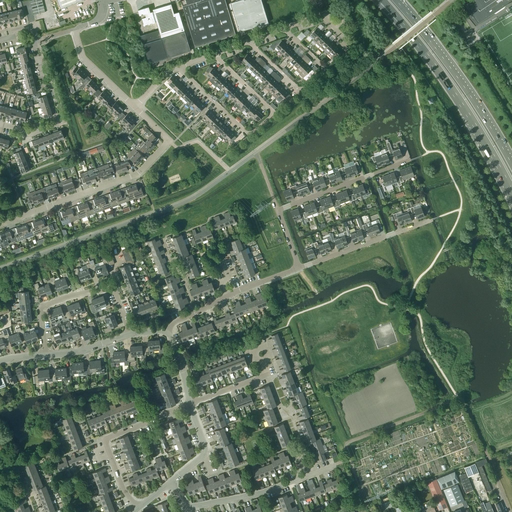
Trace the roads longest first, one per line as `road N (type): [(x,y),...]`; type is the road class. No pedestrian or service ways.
road 1 (residential): [(0,224),(135,175),(167,141),(134,106)]
road 2 (trunk): [(382,2),(466,112),(511,193)]
road 3 (residential): [(213,54),(271,110),(250,133),(178,67)]
road 4 (trunk): [(511,164),(395,0)]
road 5 (residential): [(298,268),(278,209),(407,160)]
road 6 (residential): [(139,505),(121,486),(105,440),(190,403)]
road 7 (residential): [(128,334),(111,289),(78,293),(45,304),(44,355)]
road 8 (residential): [(249,42),(300,89),(323,66),(284,29)]
road 9 (residential): [(169,481),(189,506),(306,475)]
road 10 (residential): [(0,125),(27,134),(51,127),(60,114),(35,39)]
road 11 (residential): [(298,268),(429,220)]
